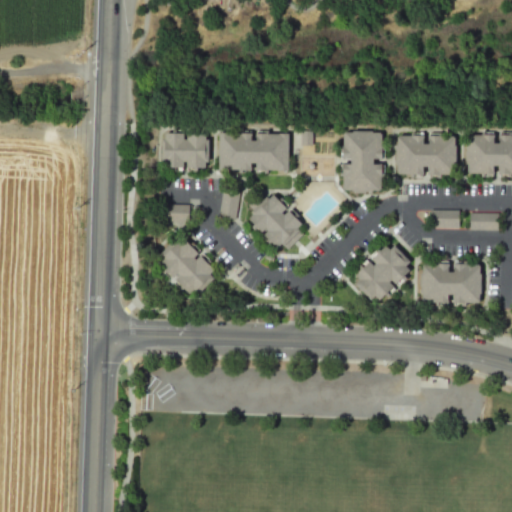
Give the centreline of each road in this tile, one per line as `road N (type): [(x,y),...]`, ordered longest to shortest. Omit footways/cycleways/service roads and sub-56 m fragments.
road 1 (tertiary): [(100,331),(368,340),(511,363)]
road 2 (secondary): [(100,331),(110,0)]
road 3 (secondary): [(93,511),(100,331)]
